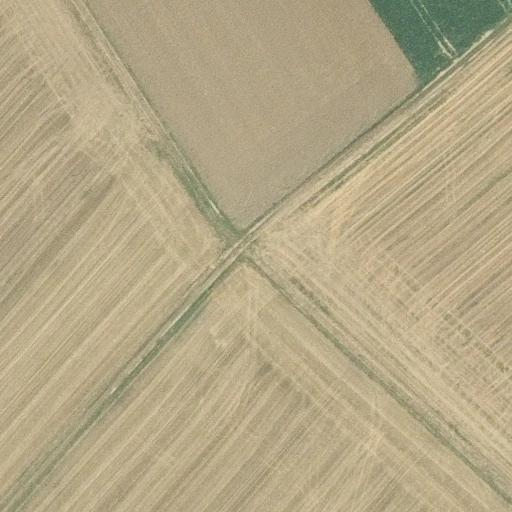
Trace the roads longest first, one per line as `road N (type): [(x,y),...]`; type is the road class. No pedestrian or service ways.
road 1 (track): [(511,24),(246,252),(18,511)]
road 2 (track): [(82,0),(246,252),(511,491)]
